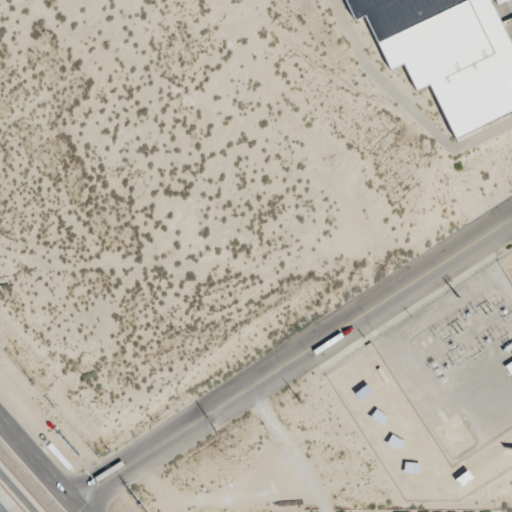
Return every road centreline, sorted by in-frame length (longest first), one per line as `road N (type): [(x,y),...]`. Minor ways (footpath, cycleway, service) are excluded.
road 1 (tertiary): [(70,500),(511,219)]
road 2 (secondary): [(80,511),(0,419)]
